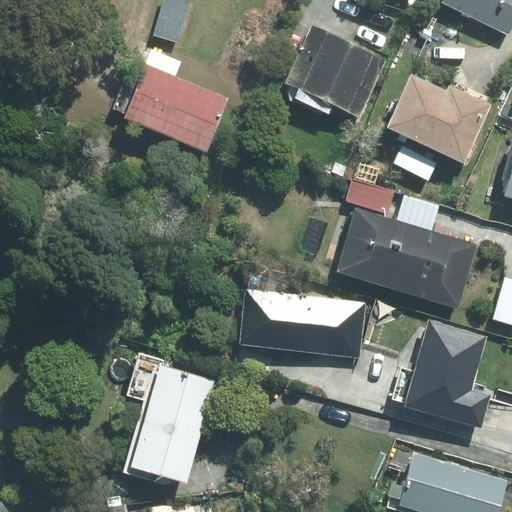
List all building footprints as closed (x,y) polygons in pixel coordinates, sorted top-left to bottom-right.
[(187,3),(175,0),(161,0),(152,37),(176,43),(187,3)] [(511,0),(442,0),(441,4),(507,35),(511,24),(511,0)] [(284,85),(358,119),(385,62),(311,27),(284,85)] [(205,153),(227,99),(143,65),(121,120),(205,153)] [(385,130),(461,165),(488,107),(447,88),(444,94),(409,78),(385,130)] [(511,162),(502,197),(511,199),(511,162)] [(475,246),(355,210),(335,273),(456,309),(475,246)] [(511,285),(501,282),(491,319),(511,324),(511,285)] [(364,304),(244,291),(238,346),(358,359),(364,304)] [(484,338),(427,322),(402,407),(479,429),(488,396),(469,391),(484,338)] [(128,469),(184,485),(214,382),(158,366),(128,469)] [(496,511),(506,482),(412,454),(404,481),(408,482),(401,506),(419,511),(496,511)]
